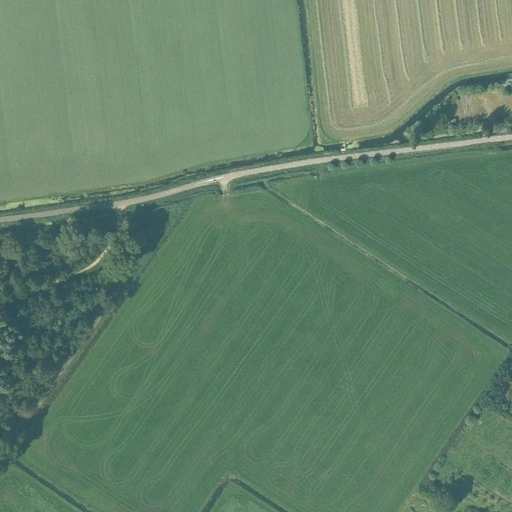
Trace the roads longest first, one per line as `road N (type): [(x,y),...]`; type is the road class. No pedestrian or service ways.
road 1 (unclassified): [(195,185),(333,158),(511,137)]
road 2 (track): [(120,206),(111,241),(94,263),(0,320)]
